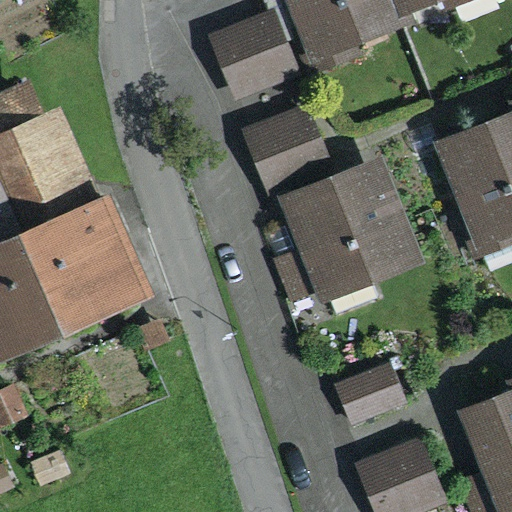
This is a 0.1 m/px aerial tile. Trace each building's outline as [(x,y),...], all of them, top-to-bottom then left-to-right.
[(300,0),(317,43),(396,12),(392,2),(391,0),(300,0)] [(227,64),(281,42),(269,15),(216,36),(227,64)] [(292,70),(281,42),(227,64),(238,92),(292,70)] [(0,99),(0,176),(16,212),(67,189),(22,90),(0,99)] [(249,131),(260,159),(314,137),(303,109),(249,131)] [(511,124),(451,149),(483,228),(511,217),(511,124)] [(271,186),(325,165),(314,137),(260,159),(271,186)] [(376,295),(365,268),(406,251),(374,172),(295,203),(313,247),(278,262),(292,297),(323,284),(334,312),(376,295)] [(0,247),(20,239),(0,191),(0,247)] [(120,289),(86,211),(22,238),(56,316),(120,289)] [(0,247),(0,340),(56,316),(22,238),(20,239),(0,247)] [(337,385),(351,421),(403,400),(389,364),(337,385)] [(0,391),(0,421),(22,412),(11,387),(0,391)] [(511,511),(511,399),(471,416),(492,468),(461,480),(474,511),(511,511)] [(362,464),(373,492),(427,470),(416,442),(362,464)] [(402,511),(438,498),(427,470),(373,492),(381,511),(402,511)]
